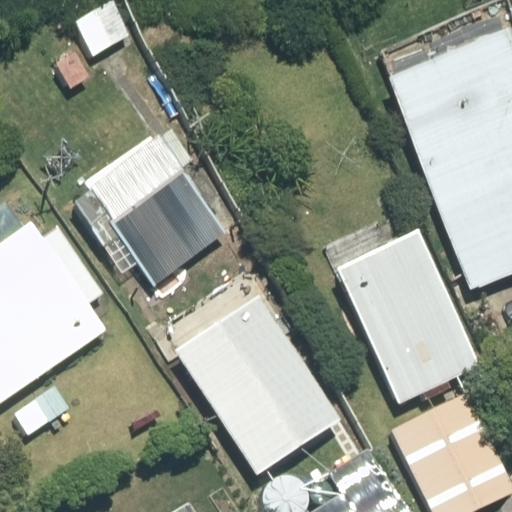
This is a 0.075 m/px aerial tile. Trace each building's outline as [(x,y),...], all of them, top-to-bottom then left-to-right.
[(293,18),(303,33),(316,25),(306,10),(293,18)] [(67,37),(85,68),(119,48),(101,17),(67,37)] [(511,101),(491,51),(375,101),(462,302),(511,281),(511,101)] [(173,77),(162,60),(149,68),(160,85),(173,77)] [(48,75),(64,100),(82,90),(65,64),(48,75)] [(82,201),(83,203),(67,215),(98,258),(112,248),(150,300),(220,248),(172,183),(183,175),(161,145),(82,201)] [(78,317),(94,306),(45,241),(25,255),(16,241),(0,252),(0,411),(97,345),(78,317)] [(406,248),(325,287),(391,419),(470,379),(406,248)] [(164,367),(249,492),(333,435),(248,310),(164,367)] [(381,444),(416,511),(486,511),(508,501),(458,404),(381,444)] [(318,488),(332,510),(328,511),(390,511),(358,462),(318,488)]
